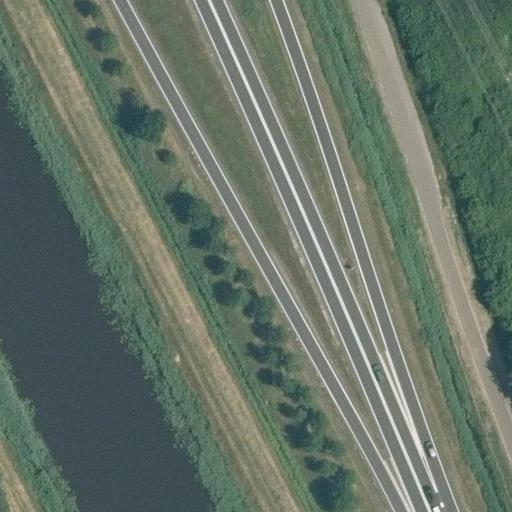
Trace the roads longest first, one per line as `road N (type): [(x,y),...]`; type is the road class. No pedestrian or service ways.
road 1 (trunk): [(122,0),(402,511)]
road 2 (trunk): [(429,511),(207,0)]
road 3 (trunk): [(441,511),(273,0)]
road 4 (unclassified): [(511,443),(367,0)]
